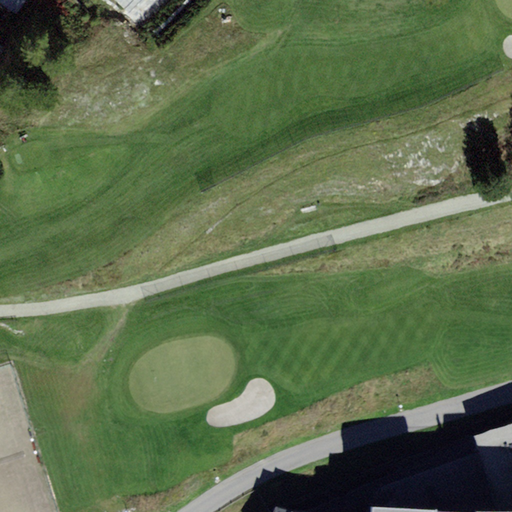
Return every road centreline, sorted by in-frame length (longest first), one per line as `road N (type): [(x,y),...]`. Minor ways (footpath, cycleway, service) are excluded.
road 1 (track): [(0,312),(132,293),(511,194)]
road 2 (residential): [(511,390),(327,442),(197,511)]
